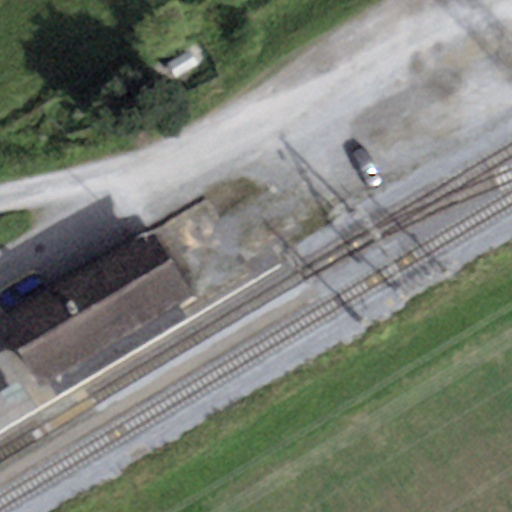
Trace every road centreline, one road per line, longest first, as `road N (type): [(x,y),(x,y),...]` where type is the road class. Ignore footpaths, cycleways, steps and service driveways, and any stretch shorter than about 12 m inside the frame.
road 1 (residential): [(488,0),(248,142)]
road 2 (track): [(248,142),(97,165),(0,190)]
